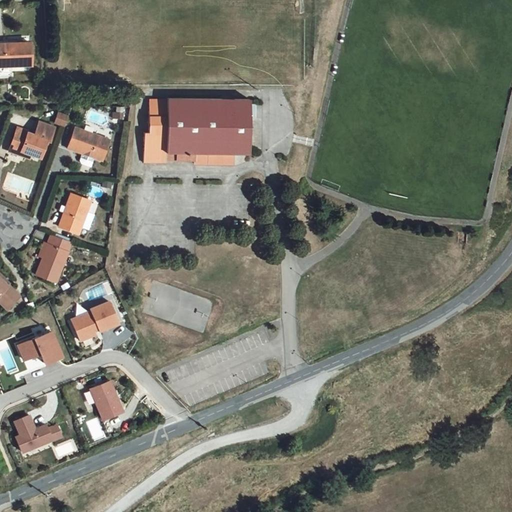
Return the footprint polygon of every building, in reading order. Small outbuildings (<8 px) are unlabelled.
[(34,54),(1,54),(1,86),(18,86),(18,78),(35,78),(34,54)] [(151,139),(146,140),(146,168),(168,169),(168,166),(196,166),(196,171),(237,171),(237,159),(250,159),(251,105),(166,105),(166,114),(151,115),(151,139)] [(65,128),(69,118),(59,115),(56,125),(65,128)] [(16,131),(9,151),(37,162),(45,142),(49,143),(53,130),(38,124),(32,137),(16,131)] [(110,142),(73,128),(66,150),(102,164),(110,142)] [(72,201),(61,234),(80,242),(83,234),(91,237),(97,221),(89,218),(92,209),(72,201)] [(64,205),(59,203),(51,222),(56,224),(64,205)] [(57,291),(73,248),(51,240),(48,250),(43,248),(38,262),(43,263),(37,282),(57,291)] [(0,312),(2,315),(15,303),(4,291),(3,292),(0,287),(0,312)] [(95,313),(75,322),(84,343),(100,336),(98,333),(102,331),(103,333),(122,325),(113,303),(94,311),(95,313)] [(55,333),(22,348),(28,362),(44,355),(48,366),(65,358),(55,333)] [(1,353),(8,375),(16,372),(9,351),(1,353)] [(0,357),(0,377),(1,380),(8,377),(0,357)] [(114,384),(94,392),(106,422),(126,414),(114,384)] [(33,418),(18,424),(24,437),(19,439),(25,454),(55,442),(55,443),(66,439),(61,428),(51,432),(49,427),(39,431),(33,418)]
